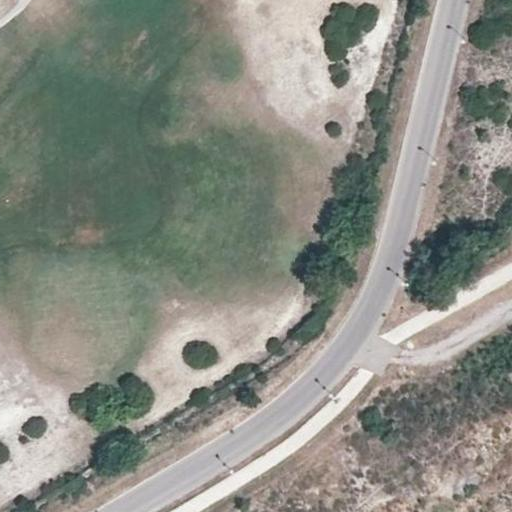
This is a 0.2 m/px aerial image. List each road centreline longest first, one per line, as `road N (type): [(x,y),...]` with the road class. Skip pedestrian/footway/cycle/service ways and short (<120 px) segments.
road 1 (residential): [(332,364),(386,286),(455,0)]
road 2 (residential): [(126,511),(214,458),(332,364)]
road 3 (unclassified): [(332,364),(511,303)]
